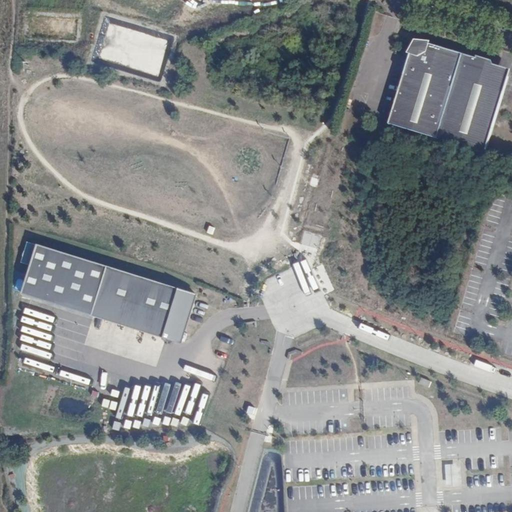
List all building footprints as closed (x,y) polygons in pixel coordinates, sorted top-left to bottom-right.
[(409,54),(411,54),(413,48),(424,42),(430,44),(431,41),(414,37),(409,54)] [(428,140),(436,142),(437,138),(463,53),(430,44),(424,42),(413,48),(411,54),(390,123),(429,136),(428,140)] [(490,62),(463,53),(437,138),(487,153),(509,76),(495,72),(490,62)] [(182,344),(197,294),(37,246),(21,296),(182,344)] [(481,345),(490,348),(491,343),(482,340),(481,345)] [(432,379),(423,375),(420,381),(430,385),(432,379)]
